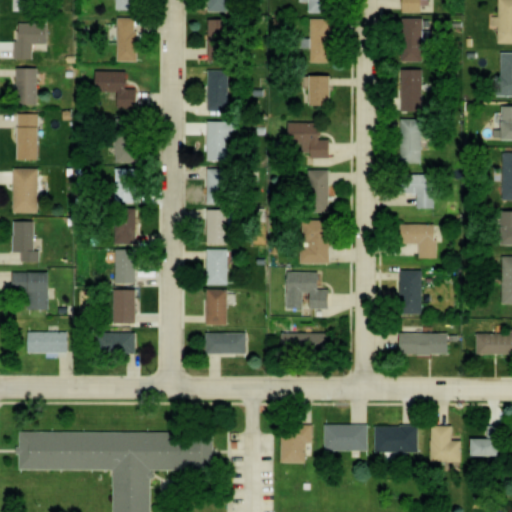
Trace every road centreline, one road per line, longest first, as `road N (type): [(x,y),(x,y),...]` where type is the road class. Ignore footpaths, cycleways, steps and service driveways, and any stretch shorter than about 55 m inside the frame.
road 1 (residential): [(511,391),(0,392)]
road 2 (residential): [(177,392),(173,0)]
road 3 (residential): [(367,392),(368,0)]
